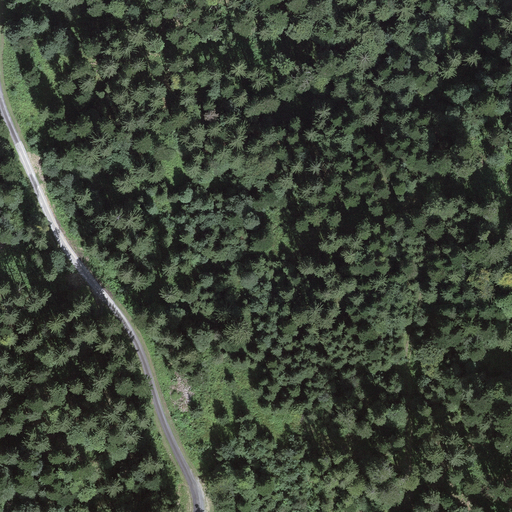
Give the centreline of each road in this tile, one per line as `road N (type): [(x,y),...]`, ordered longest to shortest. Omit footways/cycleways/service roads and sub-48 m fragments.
road 1 (track): [(391,511),(408,494),(408,368),(424,275),(421,200),(384,137),(321,79),(305,0)]
road 2 (track): [(197,511),(135,336),(63,245),(0,99)]
